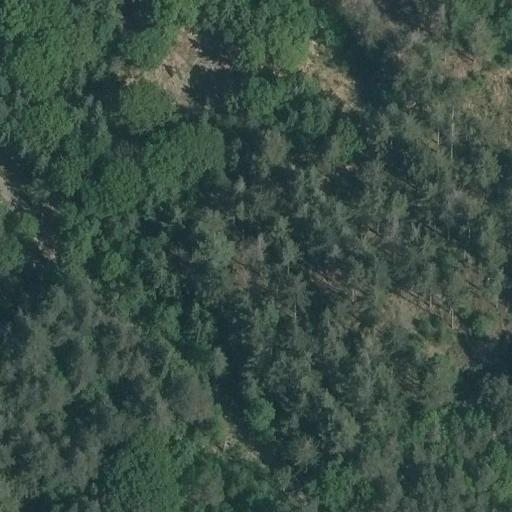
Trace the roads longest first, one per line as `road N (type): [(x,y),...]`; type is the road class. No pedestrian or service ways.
road 1 (track): [(206,399),(0,185)]
road 2 (track): [(316,511),(206,399)]
